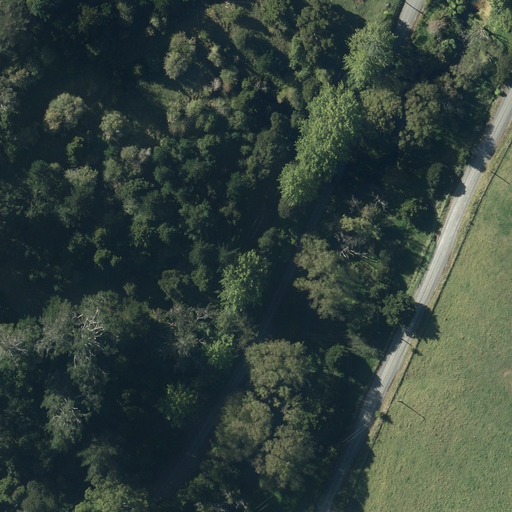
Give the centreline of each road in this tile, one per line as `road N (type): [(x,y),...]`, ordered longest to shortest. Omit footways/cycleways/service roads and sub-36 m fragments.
road 1 (unclassified): [(138,511),(190,443),(293,259),(422,0)]
road 2 (unclassified): [(323,511),(511,106)]
